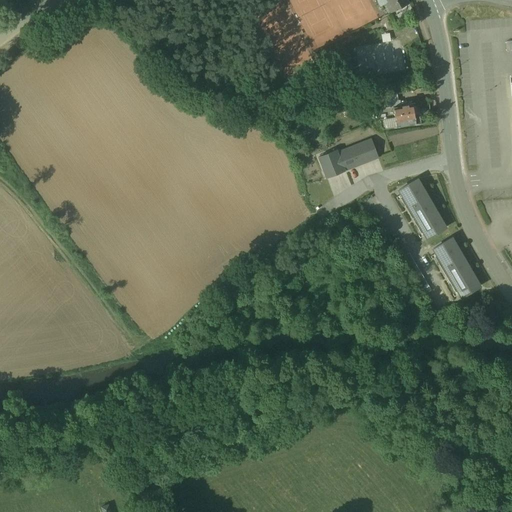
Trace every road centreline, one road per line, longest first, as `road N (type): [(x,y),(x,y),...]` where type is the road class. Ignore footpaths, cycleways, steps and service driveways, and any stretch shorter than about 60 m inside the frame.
road 1 (track): [(320,218),(152,349),(135,345),(34,206),(0,178)]
road 2 (residential): [(428,3),(452,161)]
road 3 (residential): [(452,161),(373,179),(320,218)]
road 4 (residential): [(452,161),(471,226),(511,290)]
